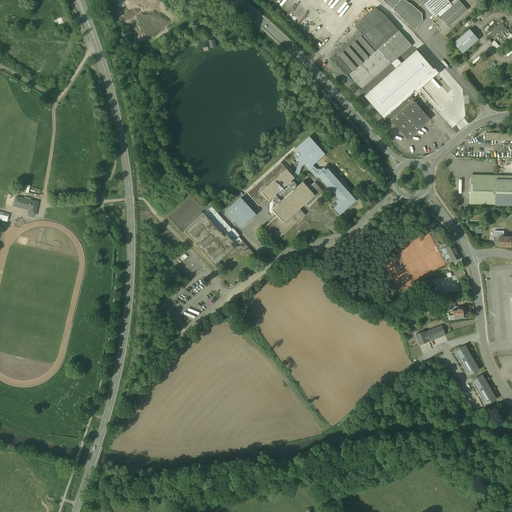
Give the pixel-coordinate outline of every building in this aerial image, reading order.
[(383,0),(400,15),(410,4),(405,0),(383,0)] [(430,0),(425,5),(435,16),(450,3),(447,0),(430,0)] [(458,0),(440,16),(448,26),(467,9),(458,0)] [(421,14),(410,4),(400,15),(415,28),(422,21),(421,14)] [(381,12),(376,8),(355,26),(360,32),(362,29),(392,63),(397,58),(384,43),(399,30),(398,30),(386,16),(381,12)] [(486,35),(490,39),(506,26),(502,22),(486,35)] [(511,32),(507,26),(490,39),(493,42),(496,39),(503,48),(511,41),(511,32)] [(399,30),(384,43),(397,58),(414,43),(401,28),(399,30)] [(392,63),(362,29),(360,32),(343,46),(340,48),(340,49),(335,53),(331,57),(347,75),(348,76),(348,75),(361,90),(360,90),(361,90),(392,63)] [(453,43),(458,48),(462,54),(478,39),(474,34),(469,29),(453,43)] [(433,69),(416,49),(364,96),(384,118),(415,90),(416,91),(433,77),(439,73),(434,68),(433,69)] [(413,100),(391,120),(408,139),(430,119),(413,100)] [(426,130),(418,136),(429,148),(436,142),(426,130)] [(309,137),(296,149),(298,151),(296,154),(297,155),(295,157),(299,162),(296,172),(293,175),(294,177),(299,173),(301,165),(304,163),(306,160),(311,165),(324,153),(309,137)] [(355,200),(327,169),(325,170),(323,168),(319,171),(316,171),(311,165),(306,160),(304,163),(316,176),(319,177),(340,199),(338,201),(340,203),(334,208),(340,214),(355,200)] [(293,175),(281,162),(247,192),(247,193),(259,205),(271,195),(274,198),(273,199),(273,200),(275,203),(276,203),(277,202),(286,213),(286,216),(282,220),(277,224),(279,225),(273,230),(270,233),(276,240),(277,240),(305,215),(305,214),(300,208),(305,203),(307,206),(308,206),(323,192),(323,191),(315,182),(309,187),(303,181),(296,187),(295,186),(296,185),(296,184),(294,181),(293,181),(292,182),(290,181),(294,177),(293,175)] [(496,179),(485,178),(481,174),(476,178),(470,178),(470,204),(495,204),(496,179)] [(511,179),(496,179),(495,204),(511,204),(511,179)] [(38,202),(16,197),(14,206),(19,207),(19,206),(22,207),(22,208),(28,209),(28,207),(30,208),(29,212),(30,214),(34,215),(35,214),(38,202)] [(241,198),(226,210),(241,226),(252,216),(249,213),(252,210),(241,198)] [(212,206),(204,213),(235,247),(242,240),(212,206)] [(9,213),(2,211),(0,210),(0,218),(7,221),(9,213)] [(235,247),(204,213),(184,231),(215,265),(234,247),(235,247)] [(276,214),(268,221),(268,224),(273,230),(279,225),(277,224),(282,220),(276,214)] [(504,232),(495,232),(494,245),(500,246),(500,236),(504,237),(504,232)] [(511,236),(504,237),(500,236),(500,246),(511,245),(511,236)] [(235,247),(234,247),(238,252),(242,249),(250,257),(254,254),(242,240),(235,247)] [(461,257),(453,243),(452,243),(449,244),(449,245),(445,247),(450,257),(449,258),(451,262),(461,257)] [(463,308),(453,309),(454,317),(464,315),(464,314),(463,312),(463,308)] [(441,325),(425,332),(428,341),(445,335),(441,325)] [(428,341),(425,332),(424,331),(415,334),(419,344),(428,341)] [(464,346),(455,351),(469,374),(478,369),(464,346)] [(482,375),(473,380),(487,404),(496,399),(482,375)]
